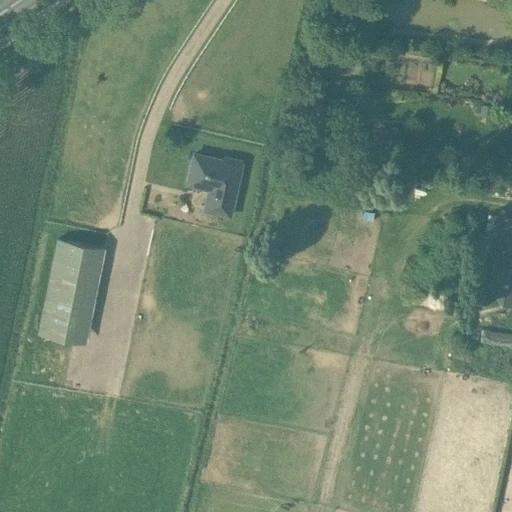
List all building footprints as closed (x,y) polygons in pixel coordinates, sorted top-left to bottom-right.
[(346,54),(345,64),(359,66),(361,56),(346,54)] [(300,82),(297,108),(311,109),(311,104),(318,105),(320,91),(313,90),(313,83),(300,82)] [(481,104),(480,112),(490,113),(491,106),(481,104)] [(396,129),(374,126),(372,141),(394,144),(396,129)] [(424,165),(426,153),(417,152),(415,164),(424,165)] [(241,164),(194,153),(187,183),(209,188),(204,210),(229,215),(241,164)] [(488,225),(483,255),(492,256),(485,300),(511,304),(511,217),(490,214),(488,225)] [(104,247),(57,238),(38,332),(73,339),(88,267),(99,269),(104,247)] [(511,341),(511,330),(484,329),(483,340),(511,341)]
